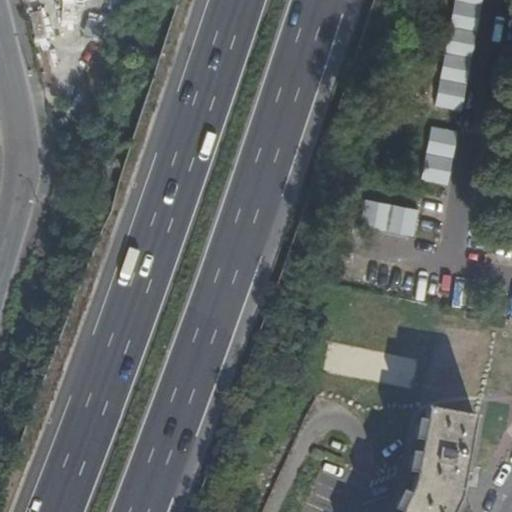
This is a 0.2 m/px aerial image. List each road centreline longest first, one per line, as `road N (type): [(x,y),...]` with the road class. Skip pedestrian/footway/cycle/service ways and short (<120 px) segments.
road 1 (motorway): [(127,511),(313,0)]
road 2 (motorway): [(229,0),(48,511)]
road 3 (tertiary): [(0,256),(20,177),(19,128),(0,44)]
